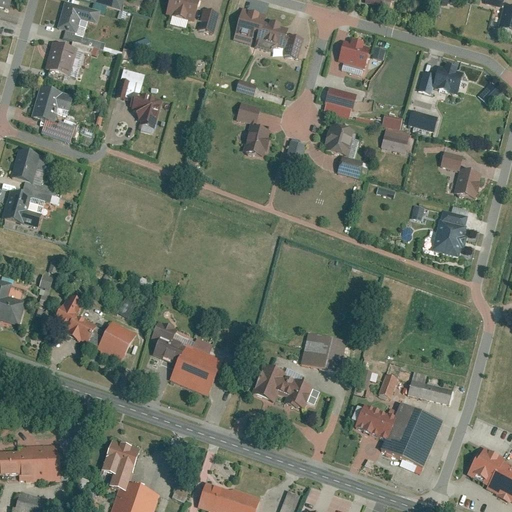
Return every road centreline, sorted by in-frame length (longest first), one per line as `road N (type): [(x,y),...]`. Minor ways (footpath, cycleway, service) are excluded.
road 1 (tertiary): [(0,362),(416,511)]
road 2 (residential): [(433,511),(487,334),(474,287),(511,131)]
road 3 (residential): [(511,87),(490,64),(328,19)]
road 4 (residential): [(35,0),(0,123)]
road 5 (track): [(100,397),(54,511)]
